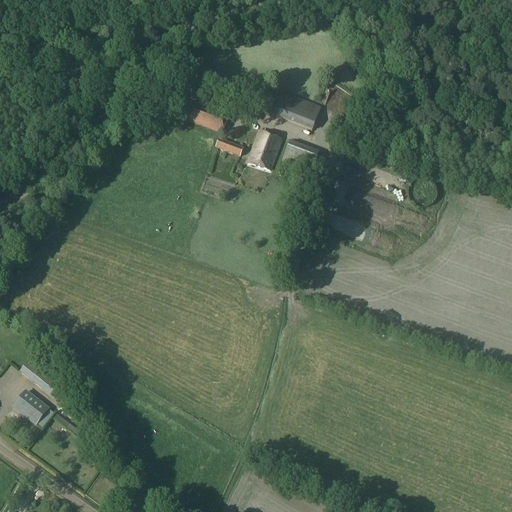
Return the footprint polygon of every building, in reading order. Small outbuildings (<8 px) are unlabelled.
[(331,90),(331,100),(342,100),(342,90),(331,90)] [(321,109),(275,91),(266,114),(312,132),(321,109)] [(188,123),(222,136),(229,116),(195,103),(188,123)] [(282,142),(259,133),(247,163),(270,172),(282,142)] [(219,140),(216,146),(215,149),(240,158),(244,149),(219,140)] [(381,231),(363,227),(365,221),(334,213),(330,228),(379,240),(381,231)] [(400,233),(407,236),(409,228),(402,226),(400,233)] [(57,374),(45,365),(34,357),(20,373),(52,398),(62,385),(53,379),(57,374)] [(1,363),(0,364),(0,374),(9,383),(15,376),(1,363)] [(48,411),(25,393),(13,409),(36,426),(48,411)] [(15,487),(24,488),(25,480),(16,479),(15,487)]
